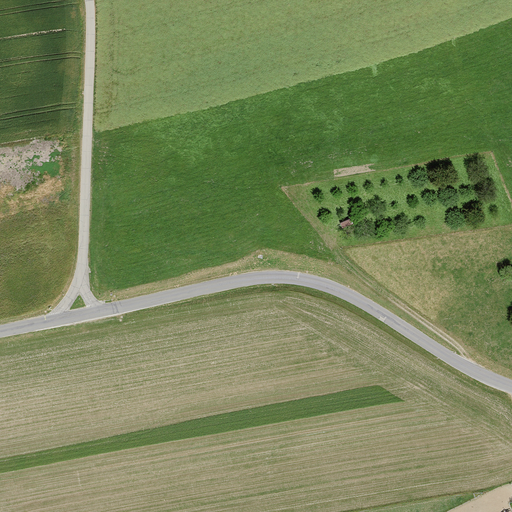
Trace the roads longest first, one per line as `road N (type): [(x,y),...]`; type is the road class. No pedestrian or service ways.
road 1 (tertiary): [(97,311),(259,277),(308,280),(347,293),(511,388)]
road 2 (residential): [(87,0),(79,284)]
